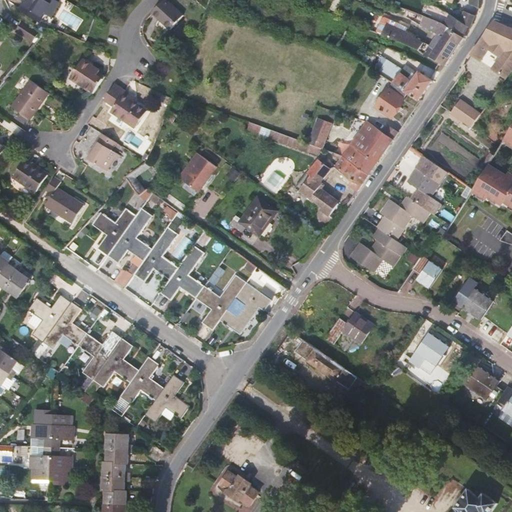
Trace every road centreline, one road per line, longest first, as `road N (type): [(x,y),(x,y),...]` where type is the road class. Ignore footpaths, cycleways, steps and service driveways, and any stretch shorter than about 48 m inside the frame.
road 1 (residential): [(316,259),(490,9)]
road 2 (residential): [(316,259),(374,295),(430,310),(511,365)]
road 3 (residential): [(57,253),(235,379)]
road 4 (residential): [(152,0),(138,14),(116,71),(69,139),(52,146)]
road 5 (residential): [(157,511),(163,479),(235,379)]
road 6 (residential): [(235,379),(316,259)]
